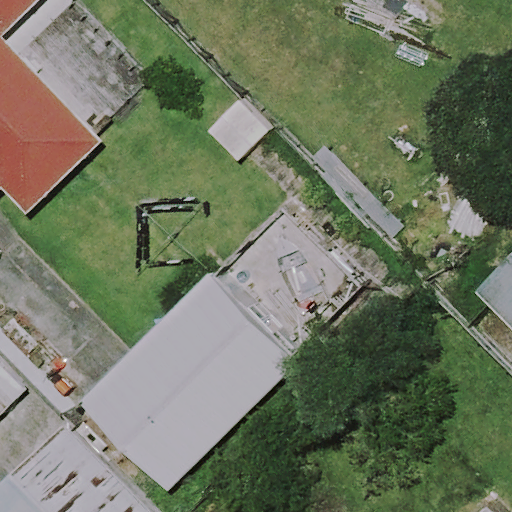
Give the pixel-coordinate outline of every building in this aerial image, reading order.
[(51,0),(0,0),(0,196),(8,189),(32,214),(128,119),(31,20),(51,0)] [(511,261),(482,291),(511,321),(511,261)] [(302,364),(216,275),(87,400),(174,490),(302,364)] [(0,417),(2,415),(27,440),(52,414),(27,390),(0,363),(0,417)] [(153,511),(67,423),(0,488),(0,511),(153,511)]
